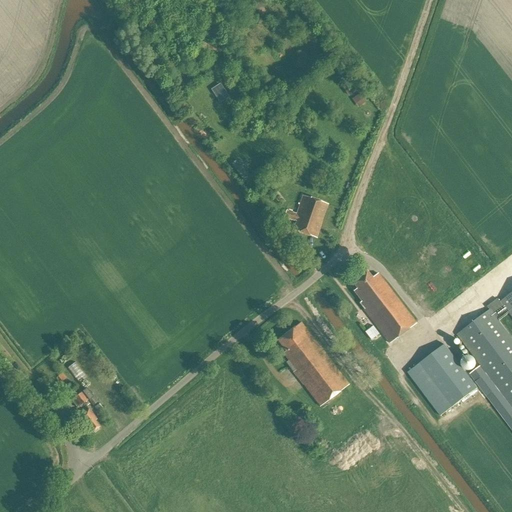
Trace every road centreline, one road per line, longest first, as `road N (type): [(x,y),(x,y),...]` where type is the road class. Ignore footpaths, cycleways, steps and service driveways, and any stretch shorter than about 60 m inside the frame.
road 1 (unclassified): [(87,465),(331,264),(345,241)]
road 2 (unclassified): [(87,465),(0,350)]
